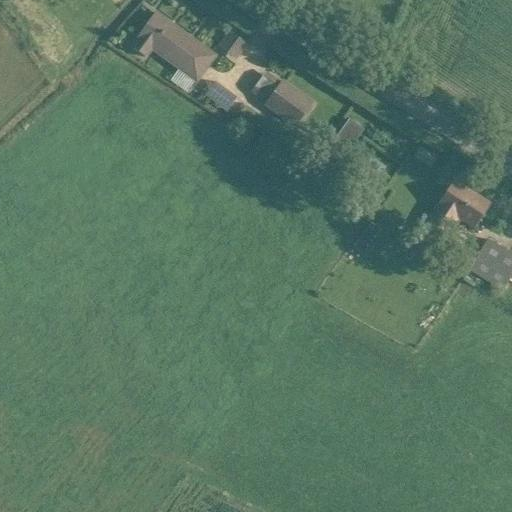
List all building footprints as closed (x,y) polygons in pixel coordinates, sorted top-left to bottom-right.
[(155,13),(136,38),(137,39),(131,47),(147,58),(152,50),(197,83),(216,58),(155,13)] [(246,44),(230,33),(222,44),(238,56),(246,44)] [(283,80),(281,83),(263,107),(293,129),(314,103),(283,80)] [(225,112),(236,99),(214,83),(204,96),(225,112)] [(349,120),(333,141),(348,151),(363,130),(349,120)] [(406,147),(400,156),(416,166),(422,157),(406,147)] [(448,237),(460,219),(473,228),(489,204),(454,182),(443,198),(427,223),(448,237)] [(467,272),(468,270),(502,291),(511,275),(511,255),(487,240),(475,259),(460,249),(451,263),(467,272)]
